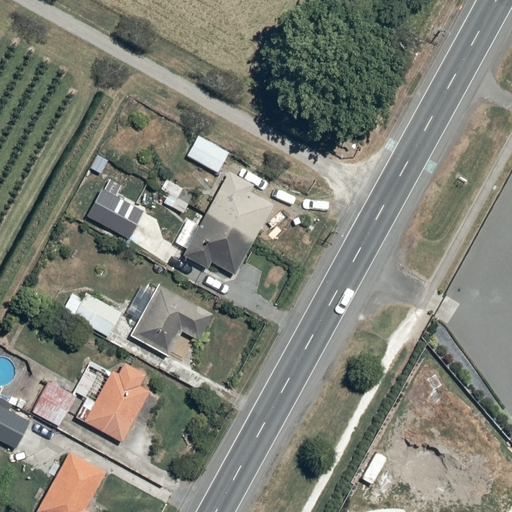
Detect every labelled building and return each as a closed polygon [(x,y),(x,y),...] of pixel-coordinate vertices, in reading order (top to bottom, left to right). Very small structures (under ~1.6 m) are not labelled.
[(227,152),(196,134),(184,155),(216,172),(227,152)] [(255,185),(229,171),(183,256),(208,270),(212,263),(235,275),(275,205),(251,193),(255,185)] [(173,180),(160,203),(180,214),(193,192),(173,180)] [(143,211),(100,189),(85,219),(128,241),(143,211)] [(214,314),(159,284),(131,336),(169,357),(183,333),(199,342),(214,314)] [(119,312),(74,288),(62,309),(84,320),(82,323),(106,336),(119,312)] [(86,399),(76,417),(123,443),(150,392),(140,387),(146,375),(125,364),(120,374),(91,360),(74,392),(86,399)] [(73,395),(45,381),(29,412),(57,426),(73,395)] [(28,421),(0,408),(0,441),(15,449),(28,421)] [(69,451),(36,511),(35,511),(88,511),(86,511),(106,472),(69,451)]
